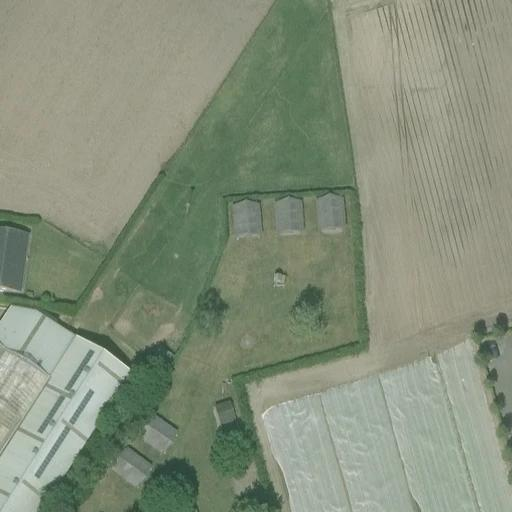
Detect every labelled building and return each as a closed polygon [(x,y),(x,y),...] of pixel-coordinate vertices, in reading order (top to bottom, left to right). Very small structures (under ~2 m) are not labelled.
[(317,198),(317,232),(343,232),(344,199),(317,198)] [(302,202),(274,202),(275,235),(302,234),(302,202)] [(231,206),(233,239),(260,238),(258,204),(231,206)] [(0,292),(12,294),(20,237),(0,234),(0,292)] [(42,511),(130,376),(74,341),(49,383),(0,351),(0,511),(42,511)] [(213,409),(218,429),(234,424),(228,405),(213,409)] [(166,456),(179,432),(155,420),(142,443),(166,456)] [(225,451),(240,447),(235,427),(219,431),(225,451)] [(270,511),(251,444),(212,456),(228,511),(270,511)] [(111,476),(140,489),(150,464),(122,452),(111,476)]
